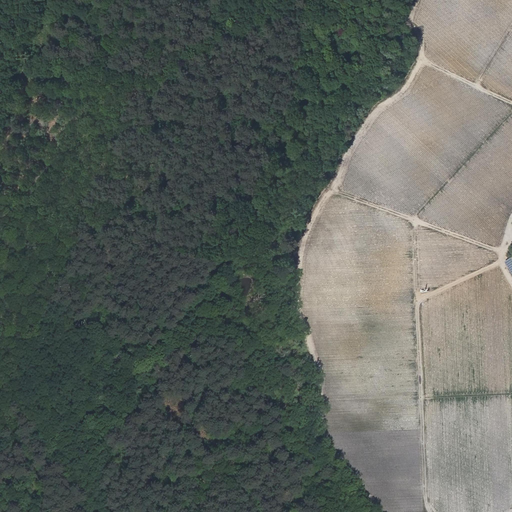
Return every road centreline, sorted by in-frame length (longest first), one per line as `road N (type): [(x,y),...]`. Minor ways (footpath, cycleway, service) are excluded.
road 1 (track): [(379,511),(328,444),(320,373),(297,309),(300,268),(303,241),(351,145),(422,59)]
road 2 (track): [(433,511),(425,491),(413,219),(511,112)]
road 3 (track): [(503,251),(331,189)]
road 4 (track): [(511,103),(422,59),(410,20),(419,0)]
